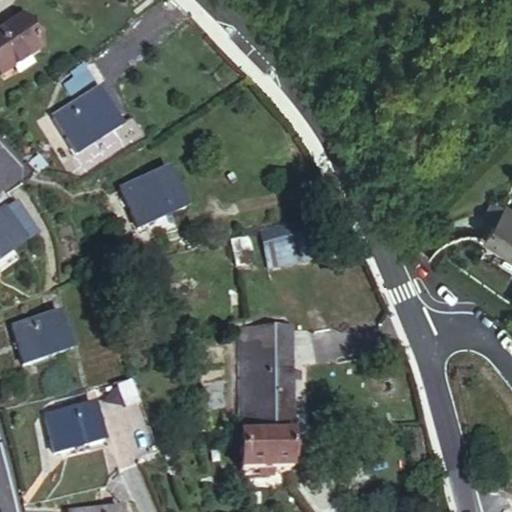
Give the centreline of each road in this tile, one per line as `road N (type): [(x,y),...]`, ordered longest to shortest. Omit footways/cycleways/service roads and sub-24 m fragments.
road 1 (unclassified): [(209,0),(287,70),(339,153),(421,341)]
road 2 (unclassified): [(421,341),(469,511)]
road 3 (unknown): [(112,384),(153,511)]
